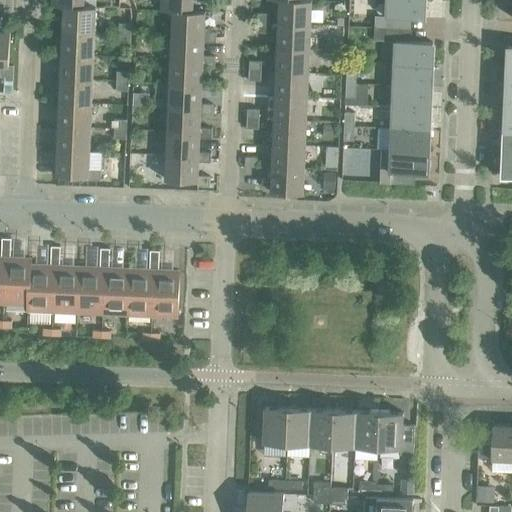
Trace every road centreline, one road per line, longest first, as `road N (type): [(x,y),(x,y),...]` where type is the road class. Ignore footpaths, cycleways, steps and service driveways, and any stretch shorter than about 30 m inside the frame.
road 1 (residential): [(218,511),(228,221)]
road 2 (residential): [(462,227),(471,0)]
road 3 (residential): [(228,221),(237,0)]
road 4 (residential): [(439,227),(228,221)]
road 5 (residential): [(24,213),(32,8)]
road 6 (residential): [(228,221),(24,213)]
road 7 (unclassified): [(486,392),(490,243),(462,227)]
road 8 (unclassified): [(439,227),(431,384),(451,391)]
road 9 (residential): [(448,511),(451,391)]
